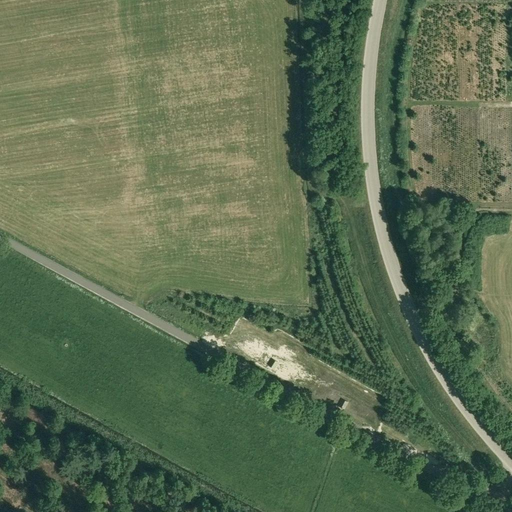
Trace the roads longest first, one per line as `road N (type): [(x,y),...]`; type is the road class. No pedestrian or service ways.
road 1 (unclassified): [(511,477),(493,492),(473,492),(0,238)]
road 2 (unclassified): [(511,461),(438,367),(393,271),(369,151),(380,0)]
